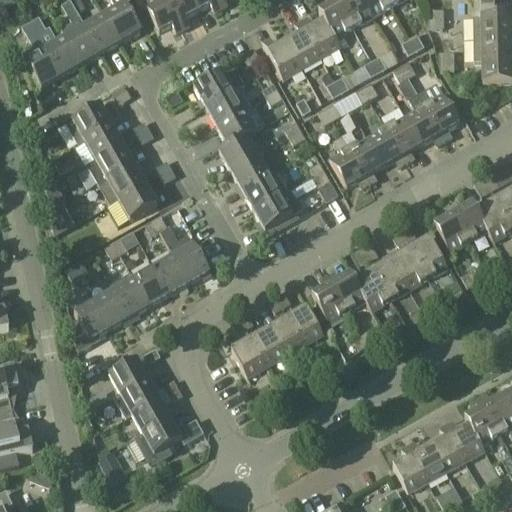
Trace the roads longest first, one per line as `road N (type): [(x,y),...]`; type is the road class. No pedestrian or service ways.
road 1 (residential): [(81,511),(0,110)]
road 2 (residential): [(251,293),(140,83),(277,0)]
road 3 (residential): [(242,472),(511,323)]
road 4 (residential): [(251,293),(511,142)]
road 5 (residential): [(242,472),(188,378),(188,351),(199,329),(251,293)]
